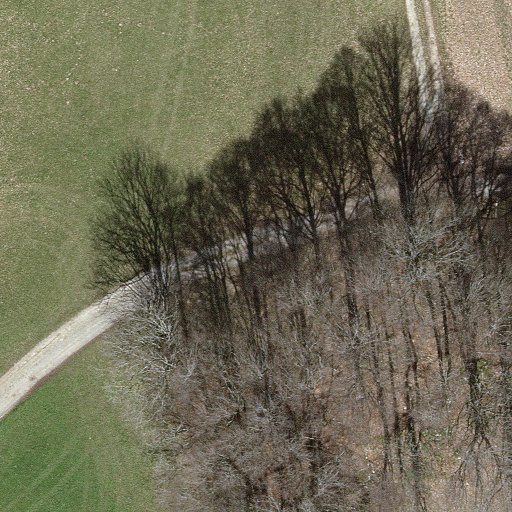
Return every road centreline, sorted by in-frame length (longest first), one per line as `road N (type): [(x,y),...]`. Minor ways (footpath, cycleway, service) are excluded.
road 1 (track): [(0,416),(105,326),(267,251),(381,211),(433,202)]
road 2 (track): [(412,0),(433,202)]
